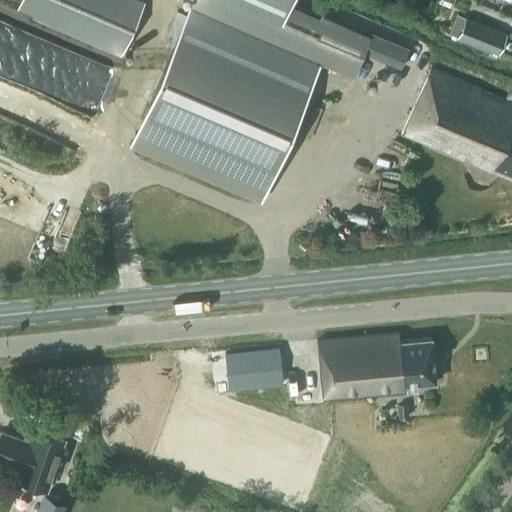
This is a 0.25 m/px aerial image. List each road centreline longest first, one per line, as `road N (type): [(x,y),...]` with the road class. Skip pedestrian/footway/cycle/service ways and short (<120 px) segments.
road 1 (primary): [(272,288),(511,263)]
road 2 (unclassified): [(279,323),(511,303)]
road 3 (unclassified): [(125,339),(279,323)]
road 4 (primary): [(0,315),(140,301)]
road 5 (primary): [(140,301),(272,288)]
road 6 (unclassified): [(0,352),(125,339)]
